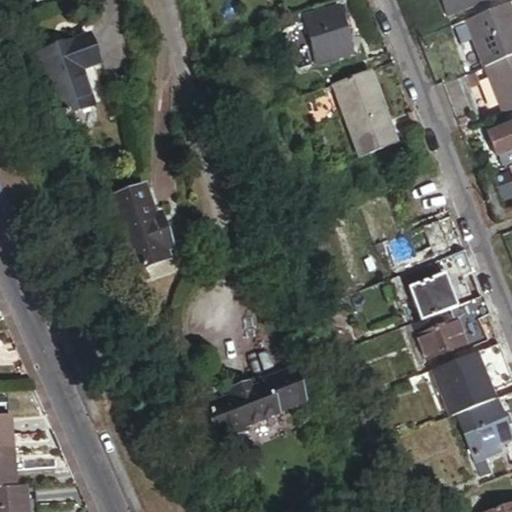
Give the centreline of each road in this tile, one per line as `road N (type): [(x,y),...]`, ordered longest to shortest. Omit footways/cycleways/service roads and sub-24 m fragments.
road 1 (residential): [(511,331),(387,0)]
road 2 (residential): [(238,341),(236,280),(160,0)]
road 3 (residential): [(110,511),(0,266)]
